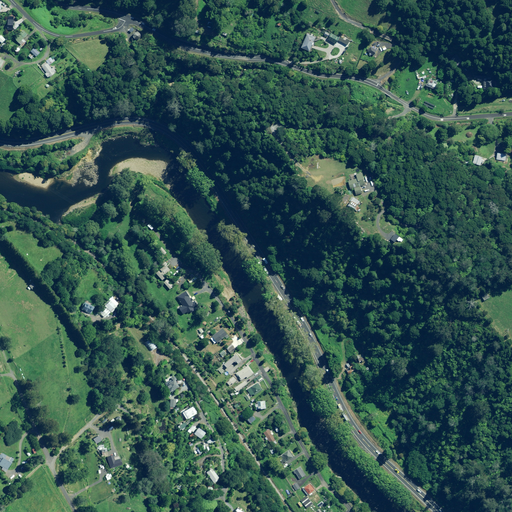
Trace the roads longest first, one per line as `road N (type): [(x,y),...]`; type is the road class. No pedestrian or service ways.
road 1 (trunk): [(438,511),(349,421),(286,298),(171,133),(127,120),(33,142),(0,140)]
road 2 (residential): [(74,511),(50,462),(114,405),(137,426),(165,490),(219,497),(219,446),(182,379)]
road 3 (unclassified): [(511,114),(435,118),(360,79),(202,51),(126,17)]
road 4 (residential): [(351,508),(323,481),(227,310)]
road 5 (residential): [(126,17),(110,30),(56,35),(10,0)]
road 6 (track): [(50,462),(0,345)]
